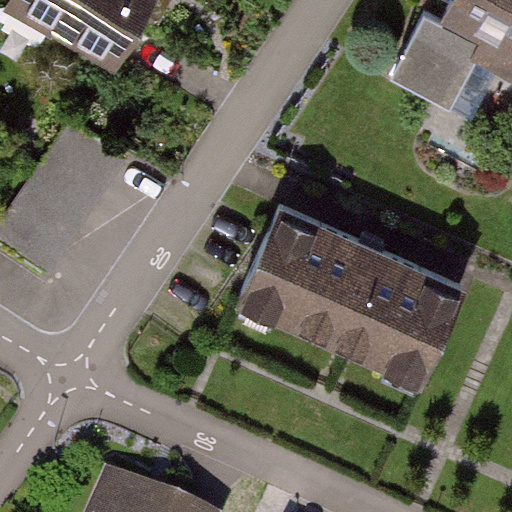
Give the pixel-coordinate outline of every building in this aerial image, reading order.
[(0,0),(0,2),(109,66),(148,0),(0,0)] [(416,9),(383,75),(447,106),(472,56),(511,75),(511,0),(442,0),(433,17),(416,9)] [(65,112),(0,207),(0,242),(45,273),(127,154),(65,112)] [(457,284),(260,200),(218,298),(415,381),(457,284)] [(192,511),(100,473),(83,511),(192,511)]
